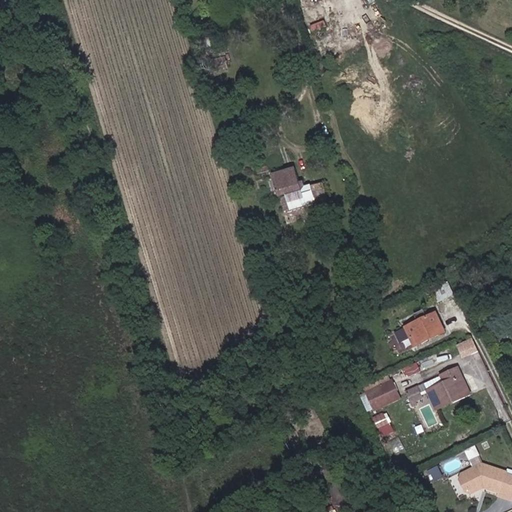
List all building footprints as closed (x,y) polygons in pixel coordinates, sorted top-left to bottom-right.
[(247,95),(244,85),(232,89),(236,99),(247,95)] [(300,183),(295,168),(292,169),(292,166),(284,168),(285,171),(272,175),(279,196),(286,194),(286,197),(289,204),(285,205),(288,212),(316,203),(311,185),(304,188),(301,189),(300,183)] [(454,295),(448,282),(432,290),(438,303),(454,295)] [(445,332),(436,313),(406,328),(415,347),(445,332)] [(458,344),(463,357),(480,351),(475,337),(458,344)] [(409,375),(422,370),(419,362),(406,367),(409,375)] [(451,400),(468,391),(458,368),(441,376),(445,383),(428,391),(437,410),(452,403),(451,400)] [(367,393),(391,382),(388,375),(360,388),(368,406),(372,404),(367,393)] [(428,391),(445,383),(441,376),(425,384),(428,391)] [(400,399),(392,382),(391,382),(367,393),(372,404),(375,410),(400,399)] [(423,399),(417,387),(406,391),(413,408),(418,405),(416,402),(423,399)] [(452,403),(470,394),(468,391),(451,400),(452,403)] [(383,437),(396,430),(387,411),(374,417),(383,437)] [(477,456),(473,448),(466,451),(470,459),(477,456)] [(511,485),(511,476),(506,474),(506,472),(482,464),(462,474),(459,479),(466,493),(472,494),(479,490),(481,485),(486,487),(487,488),(499,493),(500,493),(503,483),(511,485)] [(511,500),(511,499),(511,485),(503,483),(500,493),(499,493),(498,496),(511,500)]
